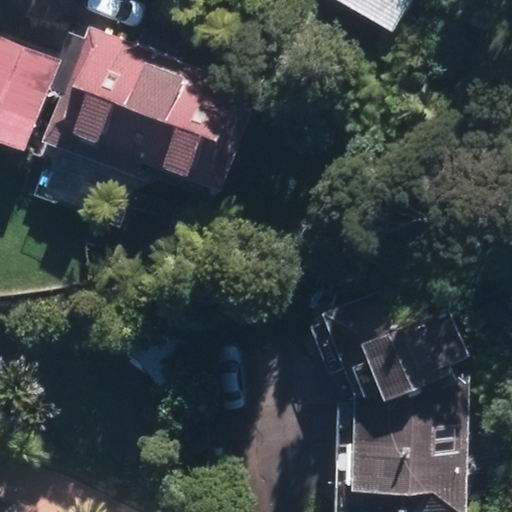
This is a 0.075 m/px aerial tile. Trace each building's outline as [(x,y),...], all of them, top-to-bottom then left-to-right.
[(346,0),(400,28),(415,0),(346,0)] [(0,32),(0,139),(29,150),(34,136),(206,201),(250,84),(75,19),(61,56),(0,32)] [(354,397),(335,397),(332,509),(409,511),(447,511),(455,351),(414,275),(320,311),(323,318),(310,323),(328,373),(345,367),(354,397)] [(161,290),(114,334),(161,385),(208,341),(161,290)] [(109,511),(47,467),(2,511),(109,511)]
